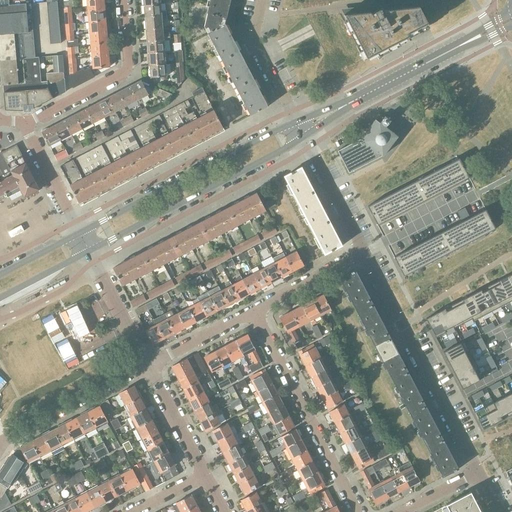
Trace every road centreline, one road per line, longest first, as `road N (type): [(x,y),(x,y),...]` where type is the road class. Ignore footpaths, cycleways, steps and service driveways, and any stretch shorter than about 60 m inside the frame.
road 1 (residential): [(478,472),(364,253)]
road 2 (tertiary): [(88,250),(303,135)]
road 3 (tertiary): [(296,122),(79,233)]
road 4 (residential): [(356,511),(253,310)]
road 5 (residential): [(25,123),(131,66),(124,0)]
road 6 (residential): [(0,446),(148,365)]
road 7 (tertiary): [(345,106),(477,37)]
road 8 (residential): [(296,122),(254,41),(262,0)]
road 9 (residential): [(364,253),(303,135)]
road 10 (residential): [(148,365),(88,250)]
road 11 (residential): [(253,310),(364,253)]
road 12 (residential): [(204,474),(148,365)]
road 13 (residential): [(79,233),(25,123)]
